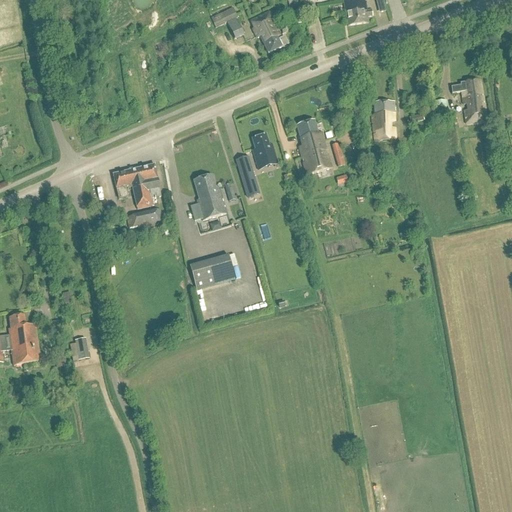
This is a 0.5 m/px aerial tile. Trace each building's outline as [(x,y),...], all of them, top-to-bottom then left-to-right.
[(289,0),(287,1),(294,26),(301,24),(294,0),(289,0)] [(365,0),(343,4),(347,29),(368,26),(367,19),(372,18),(371,12),(366,13),(366,12),(365,5),(366,5),(365,0)] [(211,20),(215,29),(215,30),(226,25),(234,41),(243,37),(235,20),(237,20),(232,10),(211,20)] [(268,55),(282,49),(284,50),(287,48),(287,46),(288,46),(285,39),(279,42),(278,38),(280,37),(277,31),(269,14),(250,23),(254,31),(252,31),(257,40),(260,39),(268,55)] [(464,113),(466,126),(487,124),(480,82),(459,85),(460,88),(451,89),(452,96),(460,94),(462,107),(468,106),(469,112),(464,113)] [(389,130),(389,124),(394,124),(394,117),(395,117),(394,103),(373,105),(374,117),(371,117),(372,125),(373,129),(375,144),(395,141),(394,129),(389,130)] [(409,120),(410,125),(424,121),(422,116),(409,120)] [(299,150),(301,159),(314,155),(311,146),(324,143),(322,134),(319,135),(315,122),(296,127),(303,149),(299,150)] [(266,137),(252,141),(255,151),(252,152),(256,165),(276,159),(272,146),(269,147),(266,137)] [(314,155),(301,159),(307,178),(332,171),(324,143),(311,146),(314,155)] [(483,144),(487,168),(498,167),(494,143),(483,144)] [(331,148),(337,169),(345,167),(338,145),(331,148)] [(160,198),(153,169),(113,178),(118,202),(128,200),(126,191),(132,190),(137,211),(152,208),(150,200),(160,198)] [(259,188),(254,170),(240,175),(245,193),(246,192),(258,189),(259,188)] [(216,190),(212,177),(193,183),(198,202),(196,203),(202,223),(226,216),(218,189),(216,190)] [(230,190),(229,186),(224,187),(228,204),(235,202),(232,190),(230,190)] [(249,202),(252,201),(260,199),(261,199),(258,189),(246,192),(249,202)] [(137,229),(138,234),(164,228),(160,212),(125,220),(128,231),(137,229)] [(403,232),(399,237),(404,241),(408,236),(403,232)] [(254,270),(259,268),(253,248),(248,250),(254,270)] [(228,257),(189,268),(195,292),(235,281),(228,257)] [(235,270),(237,280),(244,278),(242,268),(235,270)] [(213,296),(202,297),(203,304),(214,303),(213,296)] [(211,318),(223,314),(221,310),(209,313),(211,318)] [(8,338),(0,338),(0,364),(2,365),(1,354),(11,352),(13,368),(40,364),(35,327),(26,328),(24,317),(9,319),(10,331),(7,331),(8,338)] [(75,343),(78,363),(89,361),(85,341),(75,343)]
